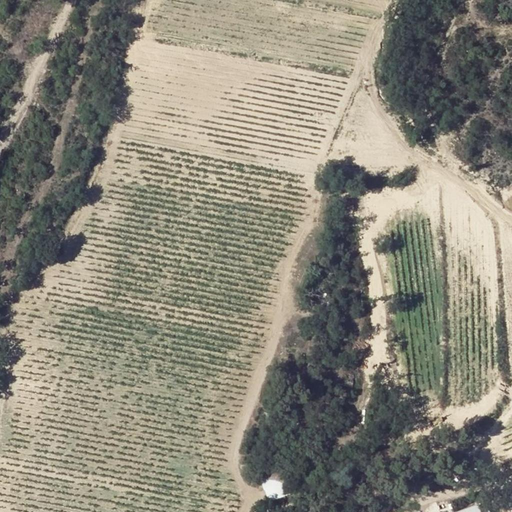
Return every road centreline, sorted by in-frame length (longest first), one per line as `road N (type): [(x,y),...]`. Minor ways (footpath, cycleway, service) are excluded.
road 1 (track): [(394,0),(367,69),(371,93),(431,191),(511,225)]
road 2 (track): [(479,212),(423,111),(424,80),(462,0)]
road 3 (track): [(0,148),(69,0)]
